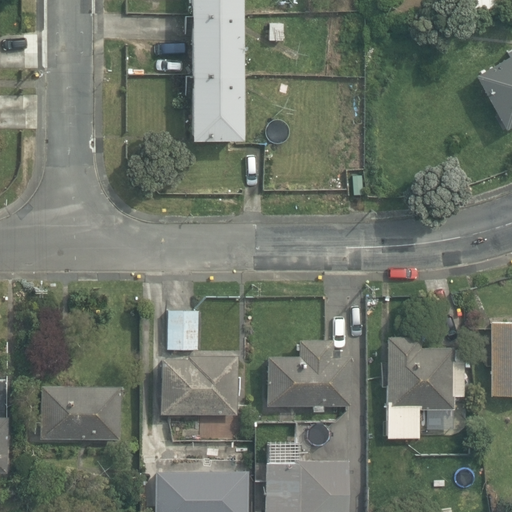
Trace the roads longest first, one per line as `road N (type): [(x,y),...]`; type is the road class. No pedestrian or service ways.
road 1 (residential): [(71,244),(431,242),(511,221)]
road 2 (residential): [(71,244),(71,0)]
